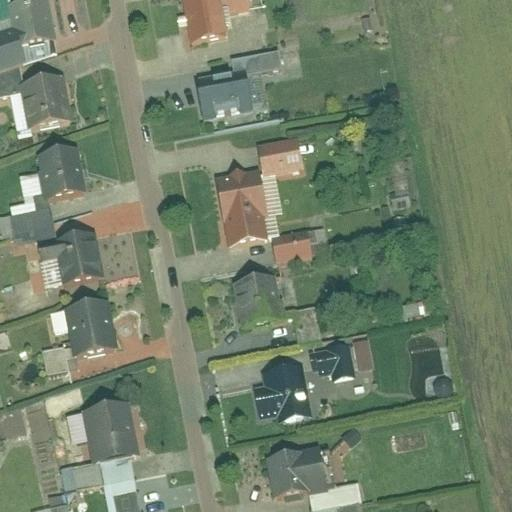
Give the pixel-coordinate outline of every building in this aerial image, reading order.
[(242,0),(195,0),(178,3),(187,55),(224,48),(220,26),(246,22),(242,0)] [(0,48),(0,83),(32,75),(28,62),(60,54),(48,8),(39,10),(12,18),(19,43),(0,48)] [(278,61),(229,68),(231,84),(196,89),(199,106),(194,106),(198,129),(266,120),(260,82),(281,79),(278,61)] [(22,81),(0,86),(0,107),(12,105),(19,140),(62,135),(49,88),(23,93),(22,81)] [(257,189),(213,197),(222,253),(272,245),(263,189),(298,184),(292,148),(252,155),(257,189)] [(11,227),(14,243),(54,229),(49,211),(79,204),(69,159),(35,166),(43,207),(39,207),(41,221),(11,227)] [(402,172),(390,174),(396,204),(408,201),(402,172)] [(120,222),(126,222),(127,232),(135,231),(134,217),(67,221),(69,243),(121,240),(120,222)] [(53,232),(15,244),(19,257),(33,254),(38,272),(54,269),(61,297),(90,292),(81,245),(57,248),(53,232)] [(304,241),(271,248),(276,273),(309,266),(304,241)] [(264,290),(234,295),(240,334),(271,329),(264,290)] [(107,360),(97,312),(61,319),(69,357),(43,362),(48,386),(78,380),(75,366),(107,360)] [(315,320),(293,325),(299,352),(320,348),(315,320)] [(384,380),(380,351),(353,356),(357,384),(384,380)] [(304,374),(259,385),(262,397),(250,400),(258,431),(274,427),(277,435),(316,426),(304,374)] [(116,414),(82,421),(93,476),(73,480),(77,500),(105,494),(101,472),(127,467),(116,414)] [(352,436),(341,446),(352,457),(363,446),(352,436)] [(317,460),(273,468),(279,506),(312,500),(313,511),(352,511),(348,488),(323,493),(317,460)] [(113,511),(136,511),(134,503),(112,508),(113,511)]
